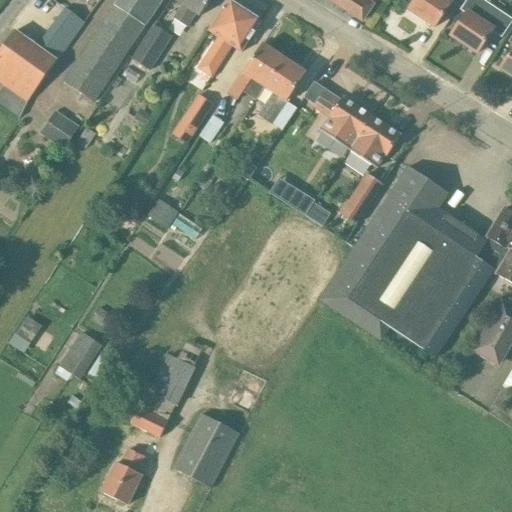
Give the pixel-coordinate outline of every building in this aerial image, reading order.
[(118,0),(64,82),(94,102),(162,0),(118,0)] [(173,19),(187,28),(196,14),(200,17),(210,0),(173,0),(181,5),(173,19)] [(330,0),(362,21),(376,0),(330,0)] [(415,0),(409,10),(435,28),(453,0),(415,0)] [(466,14),(451,36),(477,54),(492,32),(502,38),(511,23),(511,19),(483,0),(466,0),(460,10),(466,14)] [(196,69),(211,78),(231,47),(241,53),(261,23),(227,2),(208,32),(217,38),(196,69)] [(0,84),(4,87),(27,104),(84,24),(64,9),(37,46),(15,30),(0,51),(0,84)] [(131,61),(149,72),(171,37),(152,25),(131,61)] [(511,52),(500,70),(511,77),(511,34),(507,42),(511,45),(511,52)] [(251,79),(265,89),(285,60),(262,45),(228,96),(236,101),(251,79)] [(272,125),(306,74),(285,60),(265,89),(274,95),(268,104),(272,107),(263,119),(272,125)] [(199,94),(171,133),(187,145),(215,105),(199,94)] [(359,137),(372,117),(343,98),(338,106),(321,96),(313,108),(330,119),(321,132),(349,150),(349,151),(354,144),(358,137),(359,137)] [(40,134),(63,150),(78,127),(55,111),(40,134)] [(211,114),(200,138),(213,144),(224,120),(211,114)] [(401,136),(372,117),(359,137),(358,137),(349,151),(376,169),(385,155),(388,157),(401,136)] [(75,144),(84,150),(94,134),(85,128),(75,144)] [(497,275),(511,250),(507,247),(506,249),(488,238),(487,241),(439,209),(448,194),(408,167),(319,301),(381,342),(390,329),(435,359),(492,273),(497,275)] [(382,185),(367,175),(340,215),(356,225),(382,185)] [(304,216),(314,202),(299,193),(290,207),(304,216)] [(167,207),(158,222),(167,228),(176,213),(167,207)] [(497,275),(511,284),(511,212),(505,208),(487,238),(488,238),(506,249),(507,247),(511,250),(497,275)] [(475,353),(498,366),(507,350),(511,341),(511,308),(503,303),(484,337),(475,353)] [(16,336),(31,344),(39,331),(25,322),(16,336)] [(59,367),(79,381),(101,347),(81,333),(59,367)] [(176,406),(203,350),(176,337),(149,393),(176,406)] [(87,374),(98,381),(115,357),(103,349),(87,374)] [(160,438),(168,419),(140,407),(132,426),(160,438)] [(173,469),(213,488),(240,432),(200,413),(173,469)] [(120,445),(99,493),(128,506),(150,458),(120,445)]
